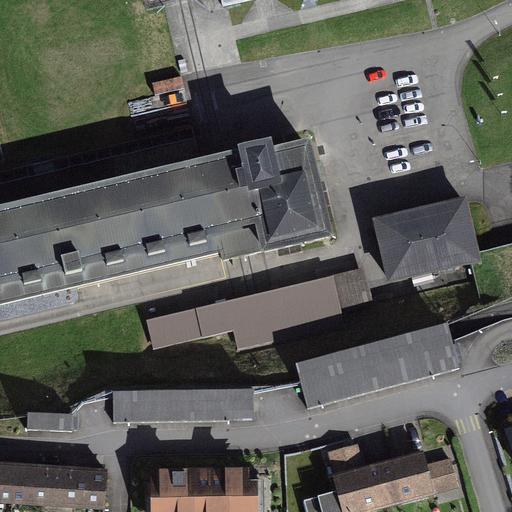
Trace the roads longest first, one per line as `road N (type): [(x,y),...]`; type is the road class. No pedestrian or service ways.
road 1 (residential): [(461,395),(291,440),(0,447)]
road 2 (residential): [(495,511),(461,395)]
